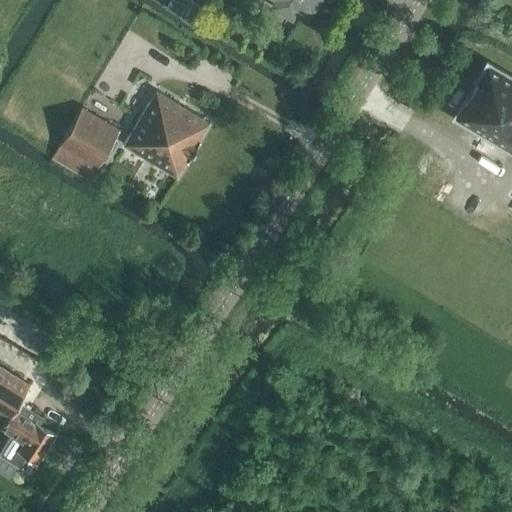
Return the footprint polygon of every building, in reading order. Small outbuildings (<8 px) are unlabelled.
[(192,0),(170,0),(166,7),(190,22),(201,5),(192,0)] [(276,0),(274,3),(291,14),(295,7),(307,14),(311,8),(314,9),(319,0),(276,0)] [(511,154),(511,74),(486,59),(452,117),(511,154)] [(124,144),(178,176),(210,122),(156,90),(124,144)] [(82,107),(53,157),(89,179),(120,129),(82,107)] [(26,273),(5,308),(38,328),(61,343),(83,309),(26,273)] [(0,415),(6,419),(7,420),(19,401),(29,384),(0,365),(0,415)] [(43,417),(19,401),(7,420),(6,419),(2,426),(12,433),(0,451),(0,454),(19,467),(26,455),(38,462),(55,433),(39,423),(43,417)]
